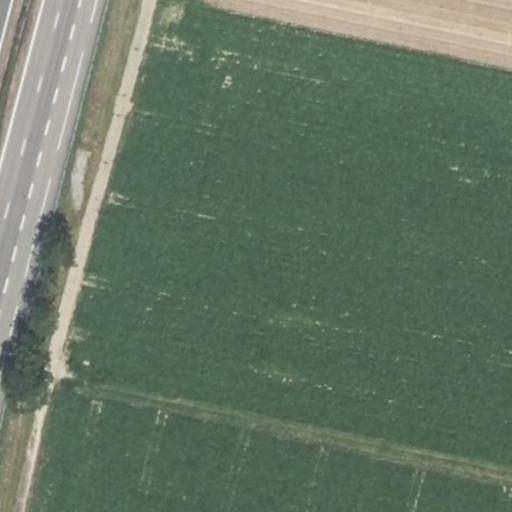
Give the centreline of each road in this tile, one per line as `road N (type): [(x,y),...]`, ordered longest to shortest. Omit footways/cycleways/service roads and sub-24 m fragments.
road 1 (track): [(511,478),(48,380)]
road 2 (track): [(48,380),(148,0)]
road 3 (trunk): [(0,244),(66,0)]
road 4 (trunk): [(0,243),(62,0)]
road 5 (track): [(48,380),(18,511)]
